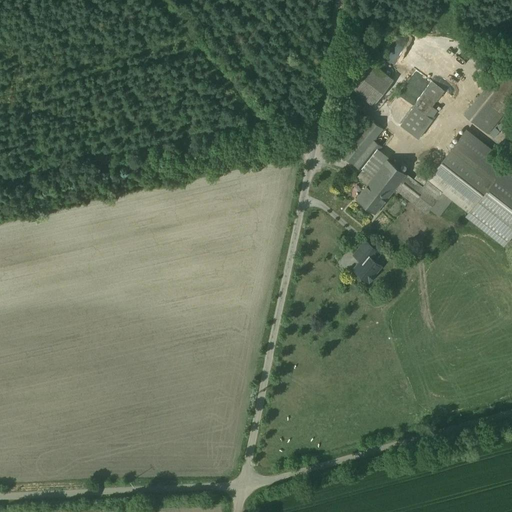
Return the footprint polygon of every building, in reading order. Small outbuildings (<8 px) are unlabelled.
[(476,64),(476,59),(453,48),(433,49),(434,56),(433,56),(433,63),(438,65),(435,72),(435,76),(433,79),(446,85),(446,80),(459,79),(458,79),(469,78),(476,64)] [(392,80),(361,55),(346,74),(378,99),(392,80)] [(487,133),(511,102),(511,76),(501,68),(464,114),(487,133)] [(444,90),(432,81),(424,92),(436,101),(444,90)] [(424,92),(401,125),(413,134),(436,101),(424,92)] [(370,118),(341,154),(362,171),(364,169),(382,146),(373,140),(383,128),(370,118)] [(508,163),(466,130),(449,152),(491,185),(508,163)] [(491,185),(449,152),(428,180),(423,187),(425,189),(430,182),(443,192),(430,209),(435,213),(448,196),(452,199),(469,213),(491,185)] [(367,185),(356,198),(375,213),(395,188),(406,174),(387,159),(373,176),(367,185)] [(469,213),(467,216),(504,245),(511,234),(511,165),(509,163),(508,163),(491,185),(469,213)] [(373,176),(364,169),(362,171),(357,177),(367,185),(373,176)] [(427,180),(419,173),(413,180),(422,186),(427,180)] [(413,180),(406,174),(395,188),(426,213),(430,209),(443,192),(430,182),(425,189),(423,187),(422,186),(413,180)] [(448,196),(435,213),(439,216),(452,199),(448,196)] [(373,247),(366,241),(354,255),(361,260),(373,247)] [(361,260),(356,267),(356,271),(368,281),(369,280),(370,281),(375,274),(375,273),(381,266),(371,258),(377,251),(373,247),(361,260)]
